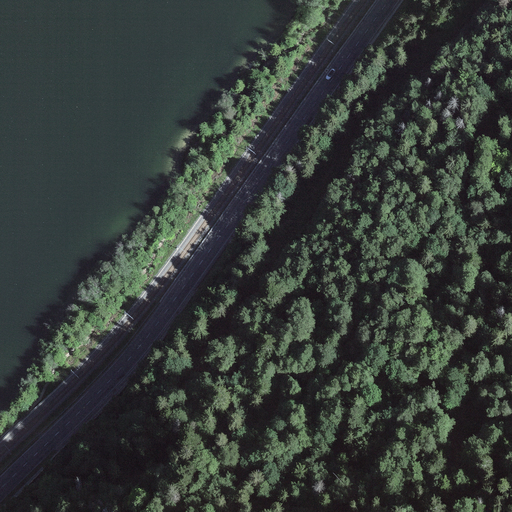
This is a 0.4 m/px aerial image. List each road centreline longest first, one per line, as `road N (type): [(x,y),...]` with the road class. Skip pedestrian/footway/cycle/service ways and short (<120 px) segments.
road 1 (secondary): [(0,489),(147,337),(389,0)]
road 2 (track): [(474,0),(368,125),(181,393)]
